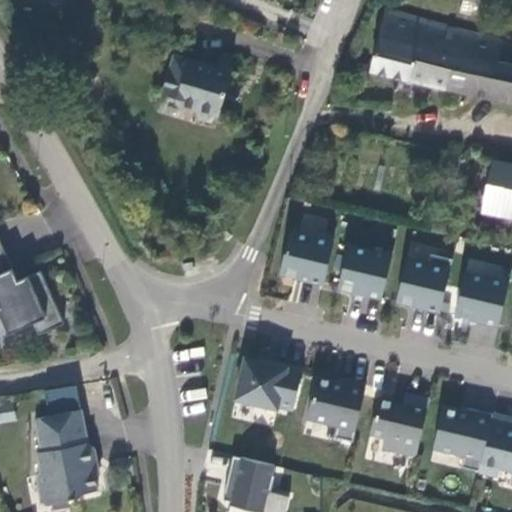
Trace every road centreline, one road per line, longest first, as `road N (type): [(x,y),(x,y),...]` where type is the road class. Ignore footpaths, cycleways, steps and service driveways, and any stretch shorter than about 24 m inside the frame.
road 1 (residential): [(353,0),(317,108),(250,255),(208,304)]
road 2 (residential): [(511,377),(208,304)]
road 3 (unclassified): [(0,43),(137,306)]
road 4 (unclassified): [(137,306),(166,421),(169,511)]
